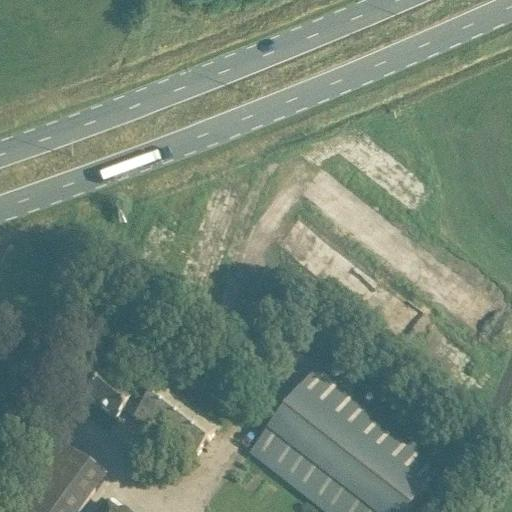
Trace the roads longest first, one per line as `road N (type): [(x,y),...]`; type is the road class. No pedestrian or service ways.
road 1 (primary): [(0,211),(256,117),(511,7)]
road 2 (primary): [(408,0),(0,158)]
